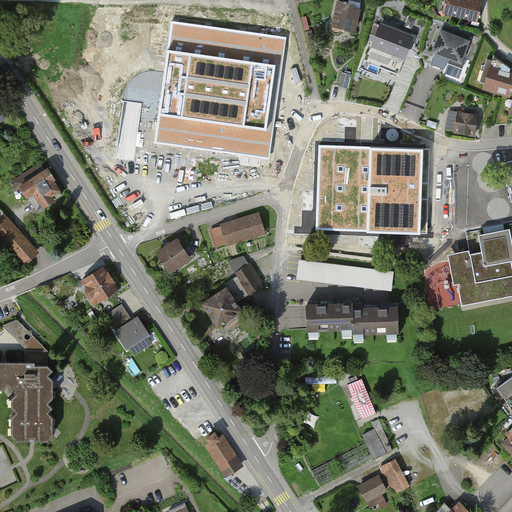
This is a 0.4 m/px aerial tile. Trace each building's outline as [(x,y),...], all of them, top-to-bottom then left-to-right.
[(480,3),(467,0),(449,0),(447,12),(477,19),(480,3)] [(360,6),(339,2),(334,28),(355,32),(360,6)] [(286,38),(172,23),(157,143),(271,158),(286,38)] [(415,37),(382,25),(372,52),(387,58),(388,54),(406,61),(415,37)] [(469,42),(441,31),(434,52),(435,53),(430,66),(444,71),(449,57),(461,61),(469,42)] [(511,68),(495,56),(485,86),(509,95),(510,91),(511,91),(511,112),(511,114),(511,68)] [(352,75),(342,73),(340,87),(350,88),(352,75)] [(480,114),(449,109),(445,131),(476,136),(480,114)] [(424,150),(320,146),(316,230),(421,235),(424,150)] [(50,168),(22,185),(38,213),(56,202),(53,197),(63,191),(50,168)] [(0,206),(0,240),(23,266),(39,251),(0,206)] [(223,226),(212,229),(218,248),(267,233),(260,211),(222,224),(223,226)] [(472,251),(451,256),(457,286),(461,285),(465,306),(511,297),(511,230),(481,237),(484,253),(473,255),(472,251)] [(180,237),(157,252),(171,273),(194,257),(180,237)] [(392,272),(301,261),(299,276),(352,283),(352,285),(390,290),(392,272)] [(252,263),(237,273),(250,294),(266,284),(252,263)] [(107,266),(83,281),(97,304),(121,289),(107,266)] [(452,284),(438,287),(440,294),(454,290),(452,284)] [(229,286),(202,304),(219,330),(246,312),(229,286)] [(354,303),(309,305),(310,332),(355,330),(354,308),(354,303)] [(354,308),(355,330),(355,336),(401,334),(400,307),(354,308)] [(140,316),(118,330),(134,355),(153,344),(149,338),(153,336),(140,316)] [(37,366),(36,364),(0,363),(0,386),(3,390),(10,385),(19,396),(15,400),(15,410),(19,414),(14,419),(14,437),(20,442),(32,442),(48,441),(54,435),(55,420),(50,414),(54,409),(50,405),(54,399),(54,381),(50,377),(54,372),(50,367),(37,366)] [(511,408),(511,378),(498,388),(511,408)] [(373,459),(393,454),(384,418),(373,421),(376,431),(366,433),(373,459)] [(211,443),(205,447),(225,479),(245,467),(226,436),(221,439),(217,433),(208,439),(211,443)] [(367,445),(313,468),(319,482),(373,458),(367,445)] [(398,459),(383,466),(397,494),(411,486),(398,459)] [(381,474),(359,486),(371,508),(386,500),(384,495),(390,492),(381,474)] [(472,511),(462,502),(452,511),(472,511)] [(170,511),(189,511),(185,503),(169,510),(170,511)]
